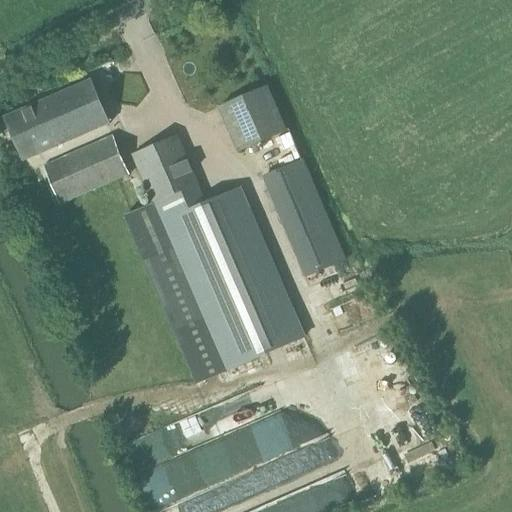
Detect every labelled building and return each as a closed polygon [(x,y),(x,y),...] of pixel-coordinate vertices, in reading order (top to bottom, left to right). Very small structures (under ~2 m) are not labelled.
[(90,82),(5,118),(23,162),(110,127),(90,82)] [(271,87),(221,109),(238,153),(290,133),(271,87)] [(113,138),(43,167),(59,206),(129,177),(113,138)] [(178,138),(133,157),(153,205),(198,186),(178,138)] [(305,160),(266,176),(307,276),(347,260),(305,160)] [(153,205),(124,218),(196,385),(306,338),(281,280),(241,187),(205,202),(198,186),(153,205)]
